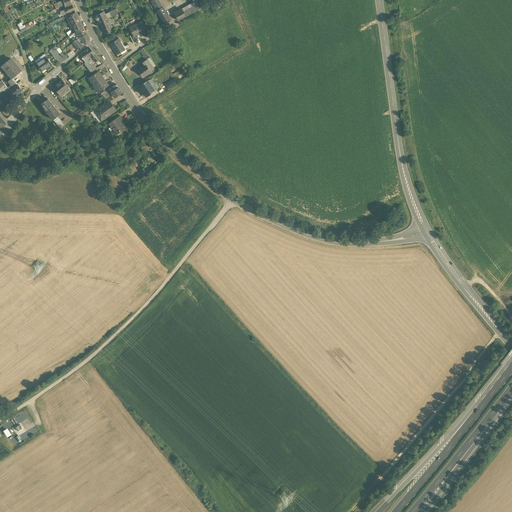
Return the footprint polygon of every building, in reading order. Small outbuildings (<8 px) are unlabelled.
[(65,0),(63,1),(65,6),(64,6),(66,9),(72,6),(73,6),(72,3),(70,0),(65,0)] [(165,11),(157,0),(156,0),(152,2),(159,14),(165,11)] [(196,1),(182,9),(182,10),(184,9),(187,15),(200,8),(196,1)] [(66,9),(62,11),(60,12),(62,16),(64,15),(67,13),(74,10),(72,6),(66,9)] [(182,10),(175,14),(178,20),(186,16),(182,10)] [(170,20),(165,11),(159,14),(164,24),(170,20)] [(104,12),(96,16),(96,17),(97,20),(99,24),(100,23),(107,20),(104,12)] [(69,16),(67,17),(73,29),(75,32),(83,28),(75,13),(69,16)] [(47,27),(62,21),(61,18),(45,24),(47,27)] [(107,20),(100,23),(103,31),(104,35),(111,32),(109,28),(110,28),(108,25),(109,24),(110,24),(114,22),(112,18),(107,20)] [(142,22),(129,28),(133,35),(134,37),(146,31),(142,22)] [(83,28),(75,33),(69,37),(70,39),(73,37),(75,41),(77,40),(86,34),(83,28)] [(73,29),(66,33),(69,37),(75,32),(73,29)] [(77,40),(78,42),(81,40),(85,45),(89,42),(90,40),(86,34),(77,40)] [(124,48),(120,42),(121,42),(119,39),(110,44),(117,55),(121,53),(125,50),(124,48)] [(78,42),(77,40),(75,41),(73,43),(79,51),(83,47),(78,42)] [(49,51),(54,58),(59,54),(55,47),(49,51)] [(90,48),(83,52),(86,56),(86,57),(88,58),(90,61),(93,59),(91,56),(94,54),(90,48)] [(139,51),(144,59),(148,56),(143,48),(139,51)] [(86,56),(83,52),(80,54),(83,58),(82,59),(83,60),(82,61),(84,64),(86,66),(87,65),(92,72),(96,69),(90,61),(88,58),(86,57),(86,56)] [(34,61),(36,64),(46,57),(46,53),(34,61)] [(46,57),(36,64),(39,67),(38,68),(39,68),(42,72),(51,65),(46,57)] [(21,71),(10,59),(1,66),(12,79),(21,71)] [(147,60),(142,64),(143,65),(140,68),(141,69),(138,71),(143,78),(151,72),(150,71),(146,65),(149,63),(147,60)] [(93,76),(89,79),(94,85),(103,79),(99,72),(93,76)] [(166,85),(169,89),(185,79),(182,75),(166,85)] [(12,79),(7,82),(11,86),(8,88),(15,96),(22,91),(12,79)] [(94,85),(94,86),(99,93),(103,90),(109,86),(104,79),(103,79),(94,85)] [(62,81),(59,84),(54,88),(57,92),(61,96),(66,92),(65,91),(68,89),(62,81)] [(154,92),(147,82),(139,87),(146,97),(154,92)] [(111,89),(109,90),(112,95),(111,96),(111,97),(113,100),(122,94),(116,85),(111,89)] [(111,96),(107,91),(105,93),(102,95),(105,101),(111,97),(111,96)] [(57,92),(55,93),(61,102),(64,100),(61,96),(57,92)] [(60,114),(48,100),(41,105),(52,120),(60,114)] [(95,111),(102,121),(116,112),(110,103),(104,108),(103,106),(95,111)] [(120,117),(108,126),(115,136),(127,127),(120,117)] [(64,126),(59,119),(54,122),(60,129),(64,126)]
